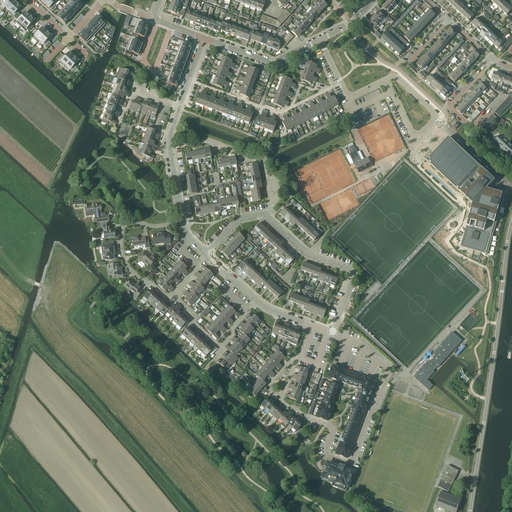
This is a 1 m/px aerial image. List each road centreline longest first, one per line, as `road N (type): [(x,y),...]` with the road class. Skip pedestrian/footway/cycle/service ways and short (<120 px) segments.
road 1 (unclassified): [(470,511),(511,221)]
road 2 (residential): [(333,332),(353,272),(305,253),(264,216),(236,222),(207,255)]
road 3 (residential): [(333,332),(358,343),(387,376),(350,463),(326,454),(332,429),(311,419)]
road 4 (residential): [(341,83),(278,113),(189,81)]
road 5 (residential): [(204,38),(268,62),(320,40)]
